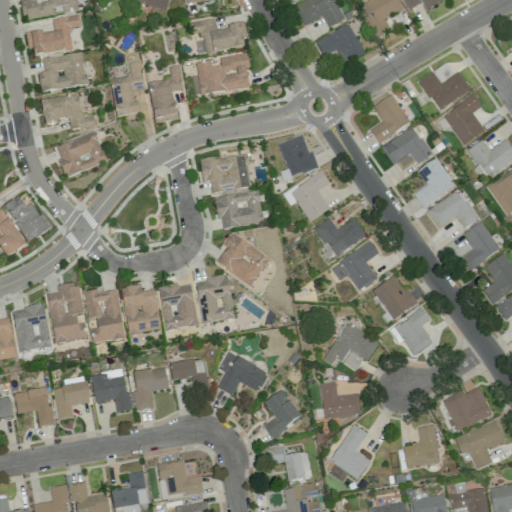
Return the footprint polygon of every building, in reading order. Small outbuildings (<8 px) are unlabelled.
[(20,0),(23,20),(53,16),(52,8),(61,7),(62,14),(77,11),(75,0),(20,0)] [(165,11),(168,0),(131,0),(131,1),(165,11)] [(302,26),(322,18),(326,28),(341,22),(332,0),(305,0),(293,5),(302,26)] [(383,19),(400,11),(395,0),(368,0),(359,4),(375,39),(389,32),(383,19)] [(421,3),(425,11),(442,1),(441,0),(401,0),(407,10),(421,3)] [(33,57),(72,51),(68,28),(79,27),(78,15),(51,19),(52,31),(25,35),(27,50),(32,49),(33,57)] [(188,23),(190,35),(198,34),(199,44),(204,44),(206,54),(246,48),(242,24),(226,26),(227,30),(216,32),(214,19),(188,23)] [(314,43),(325,62),(338,55),(344,66),(364,55),(347,25),(314,43)] [(41,59),(43,73),(37,74),(40,93),(86,86),(81,53),(41,59)] [(200,96),(248,88),(245,70),(249,69),(246,54),(218,58),(220,66),(210,68),(209,61),(194,64),(200,96)] [(109,79),(114,119),(124,117),(124,121),(138,119),(136,103),(132,103),(131,91),(143,89),(140,62),(128,64),(129,76),(109,79)] [(452,75),(445,64),(432,71),(440,83),(452,75)] [(146,83),(153,124),(176,120),(171,92),(182,91),(177,66),(168,68),(169,79),(146,83)] [(437,111),(469,91),(457,72),(439,84),(432,73),(418,82),(437,111)] [(381,123),(369,131),(378,144),(409,124),(390,95),(372,108),(381,123)] [(471,113),(481,107),(472,95),(442,116),(462,146),(483,131),(471,113)] [(40,101),(43,124),(68,120),(69,131),(94,127),(92,117),(81,118),(77,96),(40,101)] [(391,165),(409,154),(416,165),(430,156),(412,127),(380,148),(391,165)] [(65,178),(105,163),(93,133),(54,148),(65,178)] [(307,153),(301,135),(277,144),(289,178),(317,168),(311,152),(307,153)] [(511,160),(511,153),(503,140),(487,151),(481,141),(465,151),(483,179),(511,160)] [(198,162),(202,183),(209,182),(211,194),(250,188),(245,155),(198,162)] [(425,186),(412,193),(420,207),(453,188),(436,159),(416,170),(425,186)] [(308,222),(328,209),(317,191),(327,184),(320,172),(283,196),(289,206),(295,202),(308,222)] [(455,216),(463,228),(476,219),(457,191),(426,211),(437,228),(455,216)] [(261,224),(257,192),(215,197),(219,229),(261,224)] [(26,244),(51,227),(42,214),(38,216),(30,204),(24,208),(17,198),(2,207),(26,244)] [(0,249),(6,258),(24,246),(0,209),(0,249)] [(353,219),(336,230),(328,219),(314,228),(333,257),(364,235),(353,219)] [(461,235),(471,249),(458,258),(467,271),(498,250),(479,222),(461,235)] [(268,260),(232,235),(213,263),(249,288),(268,260)] [(338,282),(347,276),(357,291),(376,279),(365,262),(377,254),(369,242),(329,268),(338,282)] [(511,289),(511,274),(498,256),(483,267),(494,281),(480,292),(491,306),(511,289)] [(198,303),(203,302),(207,323),(233,319),(226,277),(194,282),(198,303)] [(371,290),(390,320),(416,304),(407,289),(402,292),(393,277),(371,290)] [(52,343),(86,339),(84,323),(76,324),(75,315),(82,314),(78,284),(56,287),(57,293),(46,295),(52,343)] [(197,326),(189,284),(157,289),(164,331),(197,326)] [(160,330),(153,290),(140,292),(139,286),(119,289),(127,336),(160,330)] [(115,291),(97,294),(96,290),(83,293),(87,320),(95,319),(96,328),(89,329),(92,343),(123,339),(115,291)] [(511,315),(511,306),(509,299),(494,305),(501,320),(511,315)] [(17,353),(49,348),(43,306),(11,310),(17,353)] [(410,356),(431,344),(420,326),(428,321),(421,309),(393,326),(410,356)] [(0,360),(14,358),(7,319),(0,319),(0,360)] [(377,343),(345,323),(322,360),(334,367),(346,349),(366,361),(377,343)] [(265,373),(227,353),(218,370),(224,373),(216,388),(231,396),(238,383),(256,392),(265,373)] [(169,364),(171,382),(191,379),(192,389),(206,387),(205,373),(195,375),(193,361),(169,364)] [(129,411),(122,369),(89,375),(94,403),(113,400),(115,414),(129,411)] [(131,372),(135,410),(151,408),(149,392),(166,390),(164,369),(131,372)] [(52,390),(56,420),(71,418),(70,405),(88,403),(85,377),(60,380),(61,389),(52,390)] [(322,419),(359,416),(357,394),(336,396),(334,382),(319,383),(322,419)] [(440,401),(452,425),(453,424),(457,432),(491,416),(477,387),(463,394),(461,391),(440,401)] [(13,394),(16,415),(35,412),(37,426),(52,424),(46,388),(13,394)] [(263,401),(274,419),(262,426),(269,438),(300,418),(282,390),(263,401)] [(0,419),(11,418),(8,399),(0,400),(0,419)] [(453,438),(459,455),(468,452),(474,469),(490,463),(485,449),(504,443),(497,422),(453,438)] [(357,480),(369,461),(354,451),(366,434),(352,425),(328,461),(357,480)] [(433,425),(416,428),(419,444),(402,446),(405,468),(438,463),(433,425)] [(299,454),(284,456),(283,447),(265,450),(268,466),(283,463),(286,482),(303,480),(299,454)] [(156,464),(158,481),(164,480),(167,498),(201,492),(199,477),(185,479),(182,460),(156,464)] [(143,492),(143,473),(128,473),(128,488),(137,488),(137,493),(143,492)] [(107,511),(106,494),(86,496),(84,481),(70,483),(72,511),(107,511)] [(450,510),(465,507),(466,511),(486,511),(483,489),(465,492),(463,483),(446,486),(450,510)] [(282,490),(285,510),(270,511),(318,511),(317,499),(316,499),(314,485),(282,490)] [(32,505),(32,511),(65,511),(64,504),(67,503),(64,486),(48,489),(51,502),(32,505)] [(511,510),(511,507),(511,486),(490,487),(491,511),(507,511),(508,510),(511,510)] [(136,490),(110,492),(111,508),(137,506),(136,490)]
